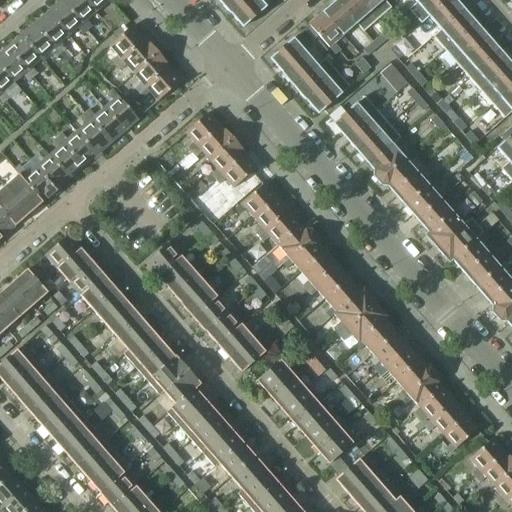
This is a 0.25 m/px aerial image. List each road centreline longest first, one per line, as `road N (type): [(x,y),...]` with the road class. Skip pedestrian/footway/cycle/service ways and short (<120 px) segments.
road 1 (residential): [(511,385),(230,63)]
road 2 (residential): [(338,511),(67,204)]
road 3 (residential): [(67,204),(230,63)]
road 4 (residential): [(88,511),(0,411)]
